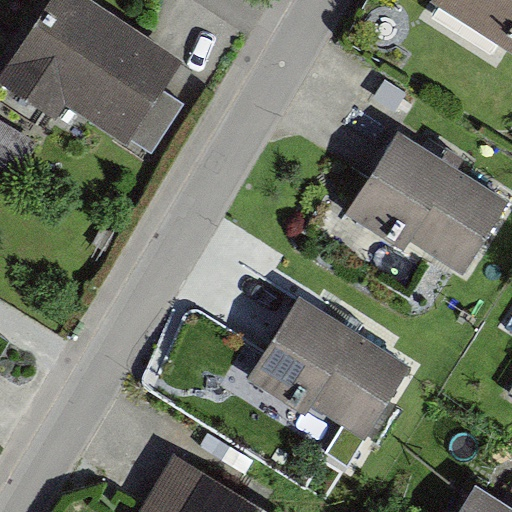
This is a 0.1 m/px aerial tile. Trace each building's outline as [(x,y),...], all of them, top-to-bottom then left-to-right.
[(174,58),(81,0),(42,0),(0,68),(0,88),(57,124),(69,105),(152,156),(189,96),(161,78),(174,58)] [(511,0),(437,0),(511,47),(511,0)] [(502,198),(389,133),(340,218),(400,252),(406,241),(460,271),(502,198)] [(413,357),(300,287),(246,373),(307,411),(315,399),(366,431),(413,357)] [(175,448),(137,511),(285,511),(270,503),(258,496),(205,465),(175,448)] [(504,511),(469,490),(454,511),(504,511)]
